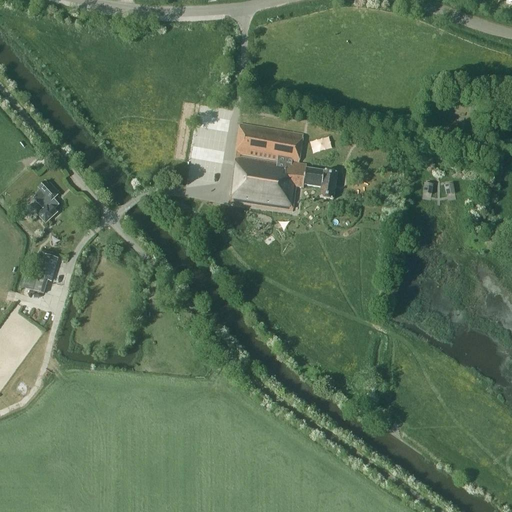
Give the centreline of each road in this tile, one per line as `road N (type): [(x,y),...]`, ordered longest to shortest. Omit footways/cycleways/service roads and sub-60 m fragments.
road 1 (track): [(495,461),(395,339),(232,259),(216,229),(222,195)]
road 2 (unclassified): [(278,0),(179,12),(78,0)]
road 3 (unclassified): [(0,88),(110,219)]
road 4 (track): [(0,414),(37,387),(57,315)]
